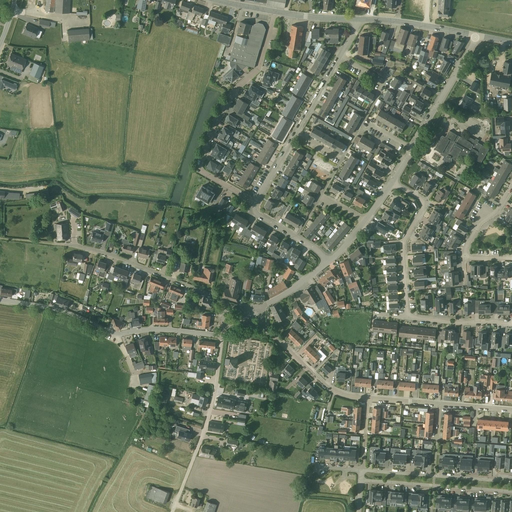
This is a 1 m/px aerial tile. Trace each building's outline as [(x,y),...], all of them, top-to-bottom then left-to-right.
[(53,12),(69,13),(69,0),(46,0),(45,11),(53,12)] [(173,7),(175,0),(162,0),(161,3),(165,4),(164,7),(168,9),(169,6),(173,7)] [(248,0),(266,3),(266,6),(284,9),(285,0),(248,0)] [(331,10),(332,0),(324,0),(323,8),(331,10)] [(386,0),(386,1),(387,1),(387,7),(388,7),(388,8),(391,8),(392,7),(396,7),(396,0),(386,0)] [(410,0),(410,8),(418,8),(418,3),(419,3),(419,0),(418,0),(410,0)] [(438,0),(438,16),(449,17),(449,0),(438,0)] [(188,11),(190,4),(182,1),(179,8),(179,10),(181,11),(182,9),(188,11)] [(201,16),(203,9),(194,6),(192,12),(191,12),(190,15),(188,20),(192,21),(193,18),(194,18),(195,14),(201,16)] [(216,22),(218,14),(210,11),(207,19),(216,22)] [(220,31),(228,34),(230,26),(225,25),(227,18),(218,14),(216,22),(218,23),(217,26),(222,27),(220,31)] [(229,61),(254,68),(265,29),(263,24),(257,23),(255,24),(253,25),(252,26),(250,32),(248,31),(250,25),(240,22),(233,46),(229,61)] [(35,38),(39,29),(27,24),(23,33),(28,35),(28,34),(31,35),(30,36),(35,38)] [(288,57),(296,58),(297,53),(299,53),(303,27),(292,25),(288,48),(290,48),(288,57)] [(394,47),(403,50),(409,31),(400,28),(394,47)] [(67,30),(68,42),(89,40),(88,29),(67,30)] [(329,43),(337,43),(338,41),(338,37),(338,29),(333,29),(333,30),(326,30),(325,37),(329,37),(329,43)] [(382,53),(385,54),(390,40),(387,39),(389,34),(383,32),(380,39),(383,40),(382,44),(385,45),(382,53)] [(228,45),(230,37),(219,33),(218,37),(216,41),(220,42),(228,45)] [(414,53),(417,45),(416,47),(415,46),(419,36),(410,34),(407,44),(411,46),(409,53),(414,54),(414,53)] [(426,61),(428,55),(429,53),(430,50),(431,50),(436,37),(431,35),(426,52),(420,50),(422,47),(417,45),(414,53),(420,54),(417,61),(426,64),(426,61)] [(358,54),(368,55),(370,37),(360,36),(358,54)] [(440,38),(436,37),(431,50),(430,50),(429,53),(428,55),(437,58),(438,54),(439,52),(435,51),(440,38)] [(450,39),(443,37),(439,50),(446,52),(450,39)] [(464,42),(456,40),(453,44),(455,46),(453,50),(458,53),(464,42)] [(222,43),(217,56),(221,57),(225,45),(222,43)] [(317,52),(327,58),(330,53),(326,50),(328,47),(322,44),(317,52)] [(316,58),(316,59),(324,63),(327,58),(317,52),(314,58),(316,58)] [(10,70),(15,72),(16,68),(22,70),(26,60),(11,54),(7,64),(11,66),(10,70)] [(441,73),(445,75),(449,68),(447,67),(450,63),(448,62),(443,59),(444,56),(438,54),(437,58),(443,62),(439,69),(442,71),(441,73)] [(316,59),(313,63),(313,64),(321,69),(324,63),(316,59)] [(307,70),(313,74),(314,72),(318,74),(321,69),(313,64),(313,63),(311,62),(307,70)] [(489,84),(509,88),(511,77),(510,77),(511,74),(511,72),(511,63),(505,62),(503,72),(502,76),(491,74),(489,84)] [(28,79),(37,83),(44,67),(34,63),(29,74),(28,79)] [(236,74),(245,66),(237,63),(231,69),(232,70),(226,75),(226,74),(224,75),(223,76),(223,77),(223,78),(224,79),(225,80),(226,80),(227,80),(228,79),(231,82),(232,82),(233,82),(235,80),(235,79),(238,76),(236,74)] [(277,81),(279,74),(268,70),(267,74),(265,73),(263,80),(264,81),(271,83),(272,80),(277,81)] [(287,84),(292,73),(289,71),(283,82),(287,84)] [(428,83),(434,87),(438,80),(436,79),(438,76),(433,73),(432,74),(427,71),(425,75),(430,79),(428,83)] [(299,80),(309,85),(311,82),(310,82),(311,79),(313,79),(303,73),(301,77),(302,77),(300,80),(299,80)] [(339,76),(336,82),(343,86),(346,80),(339,76)] [(391,85),(398,89),(400,84),(404,86),(405,83),(402,81),(395,78),(393,81),(392,81),(390,84),(391,85)] [(14,85),(1,80),(0,82),(0,88),(2,90),(4,86),(13,89),(14,85)] [(297,83),(296,85),(306,91),(305,90),(307,87),(308,88),(309,85),(299,80),(300,80),(298,83),(297,83)] [(469,88),(477,93),(481,85),(479,84),(474,81),(473,81),(469,88)] [(341,90),(343,86),(336,82),(333,87),(340,91),(341,90)] [(359,96),(363,89),(354,84),(348,95),(351,96),(352,96),(357,99),(359,96)] [(247,89),(262,98),(267,88),(260,86),(259,89),(252,85),(249,90),(247,89)] [(306,91),(296,85),(294,88),(295,89),(293,92),(292,91),(302,97),(304,94),(303,93),(305,90),(306,91)] [(337,96),(340,91),(333,87),(330,92),(337,96)] [(422,87),(420,90),(422,91),(420,95),(427,99),(431,92),(424,88),(422,87)] [(257,105),(257,106),(258,106),(260,102),(258,101),(260,97),(262,98),(247,89),(244,95),(253,100),(252,102),(257,105)] [(359,96),(364,99),(368,92),(363,89),(359,96)] [(392,99),(394,94),(391,92),(391,91),(390,91),(388,90),(384,97),(385,98),(383,101),(392,106),(395,101),(392,99)] [(330,92),(327,98),(334,101),(337,96),(330,92)] [(364,99),(370,102),(374,95),(368,92),(364,99)] [(413,106),(421,110),(424,104),(417,100),(419,97),(412,93),(409,99),(415,103),(413,106)] [(398,99),(404,103),(407,97),(401,94),(398,99)] [(289,102),(299,107),(300,104),(299,104),(301,101),(302,101),(293,95),(291,99),(292,99),(290,102),(289,102)] [(460,105),(475,113),(478,106),(471,103),(473,100),(466,96),(463,101),(462,101),(460,105)] [(334,101),(327,98),(324,103),(331,107),(333,103),(336,105),(337,103),(334,101)] [(503,98),(504,111),(511,110),(511,98),(503,98)] [(237,104),(245,109),(248,104),(240,99),(239,99),(238,99),(237,101),(237,102),(238,102),(237,104)] [(287,105),(286,107),(295,113),(296,113),(294,112),(296,109),(297,110),(299,107),(289,102),(290,103),(288,106),(287,105)] [(331,107),(324,103),(321,108),(328,112),(330,109),(332,110),(333,107),(331,107)] [(234,109),(242,114),(245,109),(237,104),(236,106),(235,105),(234,106),(233,107),(233,108),(233,109),(234,109)] [(386,109),(380,121),(384,123),(389,114),(386,113),(390,106),(388,105),(386,109)] [(410,113),(417,117),(421,110),(413,106),(412,109),(405,105),(401,111),(408,115),(410,113)] [(295,113),(286,107),(284,110),(285,111),(283,114),(282,113),(282,114),(292,119),(294,116),(293,115),(294,112),(295,113)] [(328,112),(321,108),(318,113),(325,117),(327,114),(330,116),(332,114),(328,112)] [(386,109),(384,108),(383,111),(380,109),(375,118),(380,121),(386,109)] [(351,118),(358,122),(362,117),(355,113),(351,118)] [(384,123),(388,125),(395,114),(393,113),(391,116),(389,114),(384,123)] [(388,125),(392,128),(397,119),(394,118),(396,115),(395,114),(388,125)] [(229,123),(234,126),(236,123),(237,124),(240,120),(236,118),(229,115),(228,116),(227,115),(225,119),(226,119),(226,120),(229,123)] [(324,120),(333,125),(338,117),(335,116),(332,121),(326,117),(324,120)] [(279,124),(289,130),(290,127),(289,126),(291,123),(292,124),(292,123),(282,118),(281,121),(282,122),(280,125),(279,124)] [(348,123),(355,127),(358,122),(351,118),(348,123)] [(392,128),(396,130),(403,119),(401,118),(399,121),(397,119),(392,128)] [(500,125),(501,133),(509,133),(509,126),(510,126),(510,121),(504,121),(504,118),(496,118),(496,125),(500,125)] [(396,130),(401,133),(406,124),(403,123),(404,120),(403,119),(396,130)] [(345,129),(352,133),(355,127),(348,123),(345,129)] [(277,127),(276,129),(285,135),(284,134),(286,131),(287,132),(289,130),(279,124),(280,125),(278,128),(277,127)] [(310,134),(315,137),(319,130),(320,127),(318,125),(316,129),(314,127),(310,134)] [(220,132),(232,138),(233,135),(235,136),(237,137),(238,136),(240,132),(231,127),(229,130),(224,127),(222,130),(220,132)] [(272,136),(282,141),(284,138),(282,138),(284,135),(285,135),(276,129),(274,133),(275,133),(273,136),(272,136)] [(315,137),(320,140),(324,133),(319,130),(315,137)] [(442,164),(447,167),(448,166),(449,165),(451,163),(451,161),(452,158),(451,158),(451,157),(456,159),(459,154),(465,158),(467,155),(481,163),(489,149),(467,136),(465,139),(459,136),(455,133),(455,134),(450,131),(446,137),(442,135),(434,149),(441,153),(440,154),(444,156),(442,159),(444,161),(442,164)] [(222,143),(231,148),(233,145),(233,143),(232,142),(230,141),(232,138),(220,132),(219,134),(220,134),(218,137),(223,140),(222,143)] [(320,140),(325,143),(329,136),(324,133),(320,140)] [(325,143),(330,146),(334,139),(332,138),(334,134),(331,133),(329,136),(325,143)] [(362,147),(367,139),(362,136),(357,145),(360,146),(358,149),(360,150),(361,147),(362,147)] [(277,144),(276,144),(277,141),(273,138),(272,141),(269,139),(266,143),(263,141),(262,143),(265,145),(266,145),(274,150),(277,144)] [(251,139),(249,143),(259,148),(261,145),(251,139)] [(330,146),(335,149),(339,142),(334,139),(330,146)] [(371,141),(367,139),(362,147),(361,147),(360,150),(362,151),(363,148),(365,149),(366,149),(371,141)] [(501,147),(501,151),(511,151),(511,144),(507,144),(507,139),(500,139),(500,148),(501,147)] [(375,143),(371,141),(366,149),(365,149),(364,152),(366,153),(367,150),(370,152),(375,143)] [(335,149),(341,152),(344,145),(339,142),(335,149)] [(214,149),(224,154),(227,149),(217,144),(216,143),(215,146),(215,147),(214,149)] [(274,150),(266,145),(265,145),(263,149),(260,147),(259,149),(262,151),(263,150),(271,155),(274,150)] [(379,155),(390,161),(394,156),(387,152),(386,154),(380,151),(381,148),(379,147),(377,149),(375,153),(379,155)] [(210,154),(221,160),(224,154),(214,149),(213,151),(212,150),(210,154)] [(232,155),(238,159),(241,154),(235,150),(232,155)] [(271,155),(263,150),(262,151),(260,154),(257,152),(256,154),(259,156),(260,155),(268,160),(271,155)] [(297,151),(293,156),(300,160),(303,155),(297,151)] [(268,160),(260,155),(259,156),(257,159),(254,157),(253,159),(256,161),(257,160),(265,165),(268,160)] [(351,155),(348,160),(355,164),(358,159),(351,155)] [(387,168),(390,161),(379,155),(377,157),(382,160),(380,163),(378,162),(377,165),(382,168),(384,166),(387,168)] [(293,156),(291,162),(299,167),(300,167),(297,165),(300,160),(293,156)] [(502,166),(510,171),(511,166),(511,164),(505,160),(506,159),(503,158),(502,161),(504,162),(502,166)] [(348,160),(345,165),(352,169),(355,164),(348,160)] [(214,171),(217,173),(217,172),(218,172),(221,167),(216,163),(215,163),(211,161),(208,167),(213,170),(214,170),(215,170),(214,171)] [(226,166),(232,169),(235,164),(229,161),(226,166)] [(372,175),(379,179),(384,172),(381,171),(382,168),(377,165),(370,161),(367,167),(375,171),(372,175)] [(259,167),(250,162),(248,166),(245,165),(244,167),(247,168),(256,173),(259,167)] [(288,167),(294,171),(296,168),(298,169),(299,167),(291,162),(288,167)] [(456,173),(462,177),(468,166),(462,163),(456,173)] [(226,174),(229,176),(232,170),(225,165),(223,168),(222,170),(226,173),(226,174)] [(345,165),(342,170),(352,176),(349,174),(352,169),(345,165)] [(494,169),(506,176),(510,171),(502,166),(499,170),(495,167),(494,169)] [(253,178),(256,173),(247,168),(245,172),(242,170),(237,167),(236,169),(244,174),(244,173),(253,178)] [(284,172),(291,176),(294,171),(288,167),(284,172)] [(495,177),(503,181),(506,176),(494,169),(493,170),(498,173),(495,177)] [(339,176),(346,180),(348,177),(350,179),(352,176),(342,170),(339,176)] [(253,178),(244,173),(244,174),(242,177),(235,172),(233,175),(241,179),(241,178),(250,183),(253,178)] [(363,185),(373,190),(377,184),(370,180),(372,177),(365,173),(361,179),(365,181),(363,185)] [(410,183),(416,187),(419,183),(422,185),(426,177),(420,174),(419,176),(415,174),(410,183)] [(288,182),(298,188),(301,184),(292,179),(290,182),(282,177),(278,184),(285,187),(288,182)] [(488,180),(500,187),(503,181),(495,177),(493,181),(489,178),(488,180)] [(247,189),(250,183),(241,178),(241,179),(239,182),(236,180),(235,182),(238,184),(247,189)] [(341,187),(344,189),(348,182),(344,180),(342,183),(338,181),(336,185),(334,183),(331,189),(337,193),(341,187)] [(489,188),(497,192),(500,187),(488,180),(487,181),(491,184),(489,188)] [(312,189),(318,192),(319,192),(320,189),(321,187),(315,183),(312,181),(310,184),(309,188),(306,186),(305,190),(310,193),(312,189)] [(343,196),(350,200),(353,194),(349,192),(351,189),(348,187),(350,184),(348,182),(344,189),(346,190),(343,196)] [(422,191),(429,194),(432,188),(435,190),(438,185),(434,182),(432,185),(427,182),(422,191)] [(197,196),(209,203),(215,193),(211,191),(212,191),(208,188),(207,189),(202,186),(199,191),(198,191),(196,193),(197,195),(197,196)] [(486,193),(494,198),(497,192),(489,188),(487,191),(485,190),(479,187),(477,190),(483,193),(486,194),(486,193)] [(271,194),(278,199),(281,195),(285,197),(288,192),(283,189),(282,192),(275,188),(271,194)] [(435,198),(441,201),(444,196),(447,197),(450,191),(444,188),(443,192),(439,190),(435,198)] [(303,201),(310,205),(314,198),(311,196),(312,194),(310,193),(305,190),(304,189),(302,193),(306,195),(303,201)] [(354,202),(361,207),(365,200),(359,197),(361,194),(362,195),(364,192),(358,189),(354,197),(357,198),(354,202)] [(4,198),(19,199),(19,193),(5,192),(0,191),(0,198),(4,199),(4,198)] [(469,191),(466,196),(473,200),(476,195),(469,191)] [(466,196),(463,201),(470,205),(473,200),(466,196)] [(218,206),(223,209),(227,201),(222,198),(218,206)] [(390,205),(400,211),(404,205),(407,207),(410,203),(403,199),(401,203),(394,199),(390,205)] [(265,207),(271,210),(275,203),(269,200),(265,207)] [(56,204),(59,212),(66,210),(63,201),(56,204)] [(463,201),(461,205),(468,209),(470,205),(463,201)] [(284,219),(291,223),(296,213),(293,212),(292,215),(288,213),(292,206),(289,204),(285,211),(283,213),(286,215),(284,219)] [(458,210),(465,214),(468,209),(461,205),(458,210)] [(465,214),(458,210),(455,208),(454,211),(456,213),(455,215),(462,219),(465,214)] [(434,210),(431,215),(439,220),(442,214),(445,216),(447,213),(443,211),(441,214),(434,210)] [(318,218),(324,223),(330,216),(326,213),(325,215),(322,212),(318,218)] [(391,215),(385,212),(382,217),(393,224),(396,218),(398,219),(400,216),(393,212),(391,215)] [(291,223),(297,227),(300,223),(303,224),(306,219),(303,217),(301,220),(297,218),(299,215),(296,213),(291,223)] [(235,229),(242,218),(236,214),(234,218),(230,217),(226,224),(230,226),(232,221),(235,223),(233,227),(235,229)] [(435,224),(434,227),(439,230),(441,227),(437,225),(439,220),(431,215),(428,220),(435,224)] [(243,236),(248,229),(244,227),(248,221),(242,218),(235,229),(238,230),(241,226),(244,228),(240,234),(243,236)] [(313,223),(319,229),(324,223),(318,218),(313,223)] [(456,229),(464,234),(466,231),(466,230),(467,228),(461,225),(463,222),(457,219),(455,224),(458,226),(456,229)] [(111,231),(113,223),(107,222),(105,229),(111,231)] [(375,229),(385,235),(387,231),(391,233),(394,227),(387,223),(385,226),(379,222),(375,229)] [(55,224),(56,240),(68,239),(67,223),(55,224)] [(308,229),(314,234),(319,229),(313,223),(308,229)] [(340,228),(346,233),(350,228),(344,223),(340,228)] [(254,238),(254,239),(261,228),(254,225),(251,231),(248,229),(243,236),(244,237),(249,240),(251,236),(255,237),(254,238)] [(422,230),(433,236),(430,235),(433,230),(436,231),(437,229),(439,230),(434,227),(432,229),(425,225),(422,230)] [(256,241),(263,245),(266,239),(263,238),(266,232),(261,228),(254,239),(257,240),(256,241)] [(335,233),(341,239),(346,233),(340,228),(335,233)] [(304,234),(310,239),(314,234),(308,229),(304,234)] [(92,233),(91,232),(90,236),(91,236),(90,240),(91,240),(101,243),(105,231),(101,230),(100,234),(93,232),(92,233)] [(425,242),(428,244),(433,236),(422,230),(419,235),(426,240),(425,242)] [(448,237),(458,244),(461,239),(456,236),(457,233),(452,230),(448,237)] [(330,239),(336,244),(341,239),(335,233),(330,239)] [(271,252),(273,253),(277,246),(275,244),(278,239),(272,235),(268,241),(271,244),(268,250),(268,251),(271,252)] [(439,239),(440,236),(437,235),(433,245),(440,248),(443,240),(439,239)] [(450,245),(456,248),(458,244),(448,237),(443,245),(449,248),(450,245)] [(131,254),(133,246),(131,246),(132,244),(128,243),(128,241),(124,239),(122,240),(121,243),(124,244),(123,247),(122,247),(122,248),(123,248),(122,251),(131,254)] [(321,245),(327,250),(329,248),(331,250),(336,244),(330,239),(326,244),(324,243),(321,245)] [(411,245),(412,252),(422,251),(422,246),(425,245),(425,243),(419,239),(417,240),(415,243),(417,244),(411,245)] [(286,257),(289,252),(286,250),(289,245),(283,241),(279,248),(283,250),(279,257),(284,260),(286,257)] [(387,253),(387,254),(391,254),(391,253),(396,252),(395,244),(383,245),(384,253),(387,253)] [(142,257),(147,259),(148,257),(151,258),(153,250),(149,249),(149,250),(139,248),(137,255),(142,257)] [(156,260),(163,263),(165,256),(169,257),(171,250),(167,249),(166,251),(158,248),(156,254),(157,254),(156,260)] [(297,258),(300,252),(294,248),(291,253),(289,252),(286,257),(288,259),(291,255),(294,257),(291,261),(296,264),(294,268),(301,271),(306,263),(297,258)] [(358,260),(362,265),(368,265),(368,258),(363,258),(362,256),(364,255),(359,249),(350,256),(355,262),(358,260)] [(447,260),(456,260),(456,254),(449,255),(449,251),(443,251),(444,260),(447,260)] [(66,264),(76,266),(77,261),(81,262),(82,255),(74,253),(73,260),(67,259),(66,264)] [(413,258),(413,264),(423,264),(422,257),(424,257),(424,254),(416,255),(416,258),(413,258)] [(264,268),(272,270),(274,260),(268,259),(268,256),(264,255),(263,257),(262,257),(260,265),(264,266),(264,268)] [(395,265),(396,265),(395,259),(394,259),(394,256),(387,256),(388,259),(386,259),(386,265),(388,265),(395,265)] [(179,271),(188,273),(189,269),(188,269),(188,266),(189,267),(190,262),(181,260),(179,271)] [(344,262),(350,277),(354,276),(349,260),(344,262)] [(441,270),(448,269),(448,266),(456,265),(456,260),(447,260),(447,264),(444,264),(444,266),(440,266),(441,270)] [(98,275),(104,278),(106,272),(103,271),(105,263),(98,261),(95,269),(99,270),(98,275)] [(350,277),(344,262),(340,263),(346,279),(350,277)] [(387,274),(389,274),(395,274),(397,274),(396,268),(395,268),(395,265),(388,265),(388,268),(386,268),(386,270),(383,270),(384,274),(387,274)] [(477,278),(486,278),(486,271),(483,271),(483,265),(477,265),(477,278)] [(496,279),(501,279),(501,271),(497,271),(497,266),(496,266),(495,265),(493,265),(492,266),(490,266),(490,276),(496,276),(496,279)] [(501,279),(506,279),(506,276),(511,277),(511,266),(510,266),(509,265),(507,265),(506,266),(504,266),(504,271),(501,271),(501,279)] [(189,278),(200,281),(202,272),(197,271),(198,267),(192,266),(189,278)] [(414,270),(414,276),(423,276),(423,269),(425,269),(425,266),(419,267),(419,270),(414,270)] [(115,276),(118,277),(121,269),(114,267),(112,273),(109,272),(107,278),(113,280),(115,276)] [(204,282),(210,283),(213,269),(204,268),(203,273),(202,272),(200,281),(204,282)] [(116,281),(126,285),(128,279),(125,278),(127,271),(121,269),(118,277),(116,281)] [(445,278),(458,277),(458,271),(449,272),(448,269),(441,270),(441,273),(444,273),(445,278)] [(325,275),(331,284),(329,280),(332,278),(334,281),(337,279),(331,270),(325,275)] [(133,287),(140,290),(141,285),(137,283),(140,276),(133,274),(131,281),(135,282),(133,287)] [(396,283),(397,283),(397,277),(396,277),(395,274),(389,274),(389,277),(387,277),(387,283),(389,283),(396,283)] [(319,279),(325,288),(331,284),(325,275),(319,279)] [(444,284),(444,288),(450,287),(449,284),(459,283),(458,277),(445,278),(449,278),(449,281),(445,281),(445,284),(444,284)] [(149,290),(152,292),(156,280),(150,278),(148,283),(151,284),(149,290)] [(223,297),(237,301),(239,295),(241,282),(232,278),(229,289),(225,288),(223,297)] [(415,282),(415,288),(424,288),(424,284),(427,284),(427,278),(424,278),(424,281),(415,282)] [(244,289),(250,290),(252,280),(246,279),(244,289)] [(161,288),(163,283),(156,280),(152,292),(156,293),(159,287),(161,288)] [(275,287),(279,294),(288,288),(283,281),(275,287)] [(361,293),(356,281),(352,283),(357,295),(361,293)] [(107,291),(109,285),(103,282),(101,289),(107,291)] [(357,295),(352,283),(348,284),(351,292),(353,296),(357,295)] [(388,292),(390,292),(397,292),(398,292),(397,286),(396,286),(396,283),(389,283),(390,286),(388,286),(388,292)] [(0,294),(0,295),(11,297),(12,294),(16,295),(17,290),(2,287),(2,285),(0,285),(0,294)] [(324,307),(326,313),(330,311),(328,306),(329,305),(322,293),(320,291),(317,285),(313,287),(312,285),(311,286),(309,285),(307,287),(306,289),(303,291),(304,293),(300,295),(304,302),(308,300),(311,304),(315,302),(318,309),(324,307)] [(168,298),(172,300),(176,288),(170,286),(168,291),(170,291),(167,298),(168,298)] [(267,292),(270,299),(279,294),(275,287),(273,288),(272,287),(269,289),(270,290),(267,292)] [(172,300),(176,301),(179,295),(181,296),(183,291),(176,288),(172,300)] [(22,289),(21,291),(25,292),(24,297),(29,298),(30,290),(25,289),(22,289)] [(322,293),(329,305),(335,301),(328,289),(322,293)] [(253,301),(265,302),(265,295),(261,295),(261,290),(256,290),(255,295),(252,294),(250,299),(253,299),(253,301)] [(389,301),(391,301),(397,301),(399,301),(398,295),(397,295),(397,292),(390,292),(390,295),(388,295),(389,301)] [(49,299),(54,300),(54,299),(56,299),(54,305),(66,309),(68,301),(57,298),(58,296),(57,295),(58,295),(51,293),(49,299)] [(205,309),(210,310),(211,306),(209,306),(211,299),(210,298),(205,297),(205,296),(200,295),(198,304),(206,306),(205,309)] [(421,300),(421,309),(429,309),(428,305),(432,305),(431,295),(425,295),(425,298),(424,300),(421,300)] [(435,299),(436,311),(444,310),(443,305),(447,305),(446,295),(442,295),(443,298),(435,299)] [(503,314),(509,314),(509,308),(511,307),(511,298),(509,298),(509,302),(504,302),(504,305),(503,314)] [(449,302),(450,312),(457,311),(457,308),(460,308),(460,300),(453,301),(453,302),(449,302)] [(475,307),(475,300),(468,300),(468,303),(464,303),(464,313),(471,313),(471,311),(475,311),(475,307)] [(479,314),(484,314),(485,304),(479,304),(479,300),(475,300),(475,307),(479,307),(479,314)] [(387,313),(397,313),(396,310),(399,310),(399,304),(398,304),(397,301),(391,301),(391,304),(389,304),(389,309),(387,310),(387,313)] [(494,308),(494,302),(490,302),(490,305),(485,304),(484,314),(490,314),(490,308),(494,308)] [(498,314),(503,314),(504,305),(498,305),(498,302),(494,302),(494,308),(498,308),(498,314)] [(270,307),(277,321),(286,317),(279,303),(270,307)] [(294,310),(297,315),(302,312),(299,306),(294,310)] [(157,318),(153,318),(153,323),(160,323),(160,311),(161,311),(161,308),(157,307),(157,308),(153,307),(146,307),(146,313),(153,313),(153,312),(157,312),(157,318)] [(138,318),(134,319),(133,312),(130,313),(130,311),(126,312),(127,319),(131,318),(132,326),(139,325),(138,318)] [(305,322),(307,320),(308,319),(303,314),(300,316),(305,322)] [(111,329),(118,331),(119,327),(122,328),(125,323),(113,318),(110,324),(113,325),(111,329)] [(302,326),(299,323),(295,328),(294,327),(293,329),(292,329),(287,334),(291,338),(302,326)] [(291,338),(294,342),(300,336),(299,335),(300,334),(299,333),(300,332),(299,332),(303,327),(302,326),(291,338)] [(438,341),(447,342),(448,330),(442,329),(442,331),(439,331),(438,341)] [(447,342),(457,343),(458,333),(454,332),(454,330),(448,330),(447,342)] [(469,336),(470,331),(463,331),(463,338),(460,338),(459,343),(466,344),(465,347),(471,347),(472,336),(469,336)] [(489,350),(490,337),(487,336),(487,333),(485,333),(485,332),(482,332),(480,332),(480,338),(479,338),(476,338),(475,345),(482,346),(482,349),(489,350)] [(495,347),(500,347),(501,335),(498,335),(499,333),(492,332),(491,342),(495,342),(495,347)] [(294,342),(298,346),(304,340),(303,340),(308,335),(306,333),(302,338),(300,336),(294,342)] [(501,347),(507,348),(508,343),(511,343),(511,337),(511,338),(511,334),(511,333),(506,333),(505,337),(502,336),(501,347)] [(155,350),(159,350),(159,345),(167,346),(168,337),(159,337),(159,342),(154,342),(155,350)] [(168,337),(167,346),(175,346),(176,338),(168,337)] [(146,350),(147,355),(154,353),(152,346),(148,347),(146,338),(138,340),(141,351),(146,350)] [(191,350),(192,340),(183,339),(182,350),(187,351),(187,349),(190,349),(191,350)] [(202,347),(206,347),(207,342),(199,340),(197,351),(201,352),(202,347)] [(303,350),(307,354),(312,348),(311,347),(315,342),(314,340),(309,345),(303,350)] [(210,353),(213,353),(215,343),(207,342),(206,347),(211,348),(210,353)] [(128,352),(130,356),(137,353),(135,350),(133,343),(125,346),(128,353),(128,352)] [(307,354),(311,358),(320,349),(324,346),(322,344),(316,349),(315,348),(313,349),(312,348),(307,354)] [(320,349),(311,358),(315,362),(319,357),(320,358),(319,358),(322,361),(326,356),(320,349)] [(135,364),(138,370),(145,367),(143,361),(135,364)] [(206,370),(215,371),(215,363),(200,361),(199,367),(206,367),(206,370)] [(321,368),(327,374),(332,369),(329,366),(331,364),(329,361),(326,364),(326,363),(321,368)] [(284,377),(288,380),(290,377),(289,375),(294,370),(288,364),(283,370),(287,374),(284,377)] [(337,380),(344,380),(345,377),(347,377),(351,378),(352,371),(348,370),(348,373),(338,372),(337,380)] [(270,380),(278,382),(279,375),(270,374),(269,380),(270,380)] [(489,389),(494,389),(495,384),(497,384),(497,378),(496,378),(496,376),(491,375),(491,377),(490,377),(489,389)] [(296,387),(300,390),(307,382),(301,376),(296,381),(299,384),(296,387)] [(270,391),(276,392),(276,391),(277,391),(278,383),(277,382),(278,382),(270,380),(268,389),(271,390),(270,391)] [(142,406),(148,407),(149,402),(150,402),(155,386),(148,384),(143,403),(142,406)] [(473,391),(473,397),(481,398),(482,396),(486,396),(487,392),(482,392),(481,392),(482,390),(480,389),(480,386),(474,385),(473,391)] [(303,395),(306,398),(309,395),(312,398),(317,392),(314,389),(312,386),(308,390),(305,387),(301,392),(301,393),(303,395)] [(464,397),(473,397),(473,391),(470,391),(470,388),(465,387),(464,397)] [(237,395),(245,396),(246,390),(239,388),(237,395)] [(495,399),(504,400),(504,394),(505,390),(495,389),(495,393),(493,393),(492,399),(495,399)] [(159,401),(166,403),(168,395),(161,393),(158,392),(156,396),(160,397),(159,401)] [(198,404),(205,406),(207,398),(196,395),(192,394),(191,400),(195,401),(196,399),(199,400),(198,404)] [(246,412),(248,403),(239,401),(236,401),(236,400),(219,396),(217,405),(234,409),(237,410),(246,412)] [(208,430),(223,432),(224,424),(210,421),(208,430)] [(176,425),(175,431),(179,432),(177,437),(188,441),(189,440),(190,441),(191,437),(190,437),(191,434),(188,433),(189,430),(176,425)] [(226,446),(237,448),(238,440),(227,439),(226,446)] [(318,457),(324,457),(325,447),(326,444),(319,443),(319,448),(316,448),(315,455),(318,455),(318,457)] [(338,461),(343,461),(343,459),(344,449),(341,448),(341,445),(334,445),(334,448),(331,448),(330,458),(329,460),(334,461),(335,457),(339,457),(338,461)] [(200,455),(214,459),(217,450),(202,446),(200,455)] [(350,449),(349,459),(355,460),(355,458),(358,459),(359,449),(356,448),(356,447),(350,446),(350,449)] [(372,462),(378,462),(379,452),(379,447),(370,447),(369,454),(372,454),(372,462)] [(378,462),(385,462),(385,455),(388,455),(389,448),(385,448),(385,453),(379,452),(378,462)] [(395,463),(395,464),(399,464),(400,449),(391,448),(390,456),(393,456),(393,463),(395,463)] [(404,464),(406,464),(407,457),(410,457),(410,450),(406,449),(406,454),(400,454),(401,449),(400,449),(399,464),(404,465),(404,464)] [(421,465),(421,456),(421,455),(422,452),(415,451),(415,450),(412,450),(412,457),(415,457),(414,464),(421,465)] [(427,461),(430,461),(431,451),(428,451),(427,455),(421,455),(421,456),(421,465),(420,466),(427,466),(427,461)] [(505,457),(505,454),(500,453),(500,457),(496,457),(495,467),(498,468),(498,469),(501,469),(501,462),(504,463),(505,463),(505,457)] [(442,467),(448,468),(449,454),(443,454),(443,456),(440,455),(439,465),(442,466),(442,467)] [(454,467),(457,467),(457,460),(454,459),(455,455),(449,454),(448,468),(453,468),(454,467)] [(459,469),(465,469),(466,459),(466,456),(460,455),(460,460),(457,460),(457,467),(460,467),(459,469)] [(474,468),(475,458),(472,458),(472,456),(466,455),(466,456),(466,459),(465,469),(471,469),(471,468),(474,468)] [(477,470),(483,470),(484,457),(478,457),(478,458),(475,458),(474,468),(477,468),(477,470)] [(489,469),(492,470),(493,458),(484,457),(483,470),(489,471),(489,469)] [(165,504),(169,493),(153,487),(151,486),(146,497),(148,498),(165,504)] [(369,504),(375,505),(376,491),(376,490),(370,490),(369,497),(366,497),(366,503),(369,503),(369,504)] [(375,505),(381,505),(382,500),(385,500),(385,493),(382,492),(382,491),(376,491),(375,505)] [(396,506),(396,502),(397,492),(391,492),(391,493),(388,493),(387,504),(390,505),(390,506),(396,506)] [(397,492),(396,502),(403,503),(403,501),(406,502),(406,494),(403,494),(403,493),(397,492)] [(417,504),(418,494),(412,493),(412,495),(408,495),(408,505),(411,506),(411,503),(417,504)] [(417,508),(426,509),(427,501),(424,501),(424,494),(418,494),(417,504),(417,508)] [(438,510),(444,510),(446,496),(442,495),(442,497),(439,497),(439,498),(436,498),(436,508),(439,508),(438,510)] [(453,511),(454,500),(451,499),(451,498),(449,498),(449,496),(446,496),(444,510),(450,511),(450,509),(453,510),(453,511)] [(197,506),(200,508),(202,504),(198,503),(199,499),(193,497),(191,505),(196,507),(197,506)] [(457,508),(462,509),(463,497),(460,497),(460,498),(457,498),(457,500),(454,500),(453,511),(457,511),(457,508)] [(467,511),(468,508),(471,508),(472,501),(469,501),(469,499),(466,499),(466,497),(463,497),(462,509),(462,511),(465,511),(467,511)] [(473,511),(479,511),(480,510),(481,499),(477,498),(477,500),(475,500),(475,501),(472,501),(471,508),(474,508),(473,511)] [(481,499),(480,510),(485,510),(485,511),(486,511),(488,511),(489,502),(486,502),(487,500),(484,500),(484,499),(481,499)] [(491,511),(493,511),(500,511),(501,506),(498,506),(498,500),(495,500),(495,501),(492,501),(491,511)] [(500,511),(510,511),(510,507),(510,506),(507,506),(508,501),(504,500),(504,501),(501,501),(501,506),(500,511)] [(203,511),(214,511),(217,505),(207,501),(203,511)]
